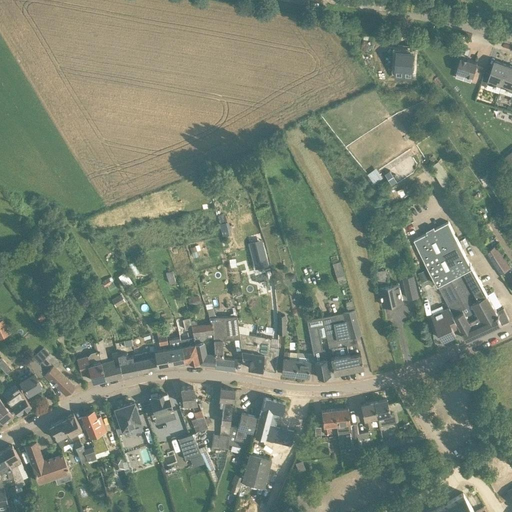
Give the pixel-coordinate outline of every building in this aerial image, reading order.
[(398,51),(397,51),(396,68),(413,70),(414,52),(411,52),(398,51)] [(473,76),(477,63),(461,58),(457,71),(457,72),(456,76),(466,79),(468,75),(473,76)] [(495,61),(490,74),(485,72),(481,84),(487,86),(488,82),(501,86),(508,65),(495,61)] [(511,66),(508,65),(501,86),(511,90),(511,96),(510,101),(511,101),(511,66)] [(511,168),(511,151),(503,158),(511,168)] [(511,187),(511,168),(503,158),(501,155),(497,159),(501,163),(499,165),(510,179),(507,182),(511,188),(511,187)] [(441,160),(433,165),(446,186),(453,182),(441,160)] [(378,167),(369,173),(376,182),(385,176),(378,167)] [(387,173),(394,184),(399,181),(392,170),(387,173)] [(499,314),(497,311),(491,300),(491,301),(488,295),(450,221),(435,229),(428,233),(418,238),(415,239),(438,285),(451,307),(450,307),(460,325),(461,325),(467,340),(481,334),(476,324),(499,314)] [(262,240),(248,243),(255,268),(268,265),(262,240)] [(505,258),(497,245),(487,251),(495,265),(505,258)] [(346,281),(341,262),(333,265),(338,283),(346,281)] [(389,280),(386,269),(375,272),(378,282),(389,280)] [(175,280),(172,271),(166,273),(169,282),(175,280)] [(416,294),(412,275),(402,277),(406,296),(416,294)] [(111,282),(109,277),(102,281),(104,286),(111,282)] [(275,289),(284,287),(283,279),(280,280),(280,278),(273,279),(275,289)] [(435,283),(433,278),(427,280),(430,286),(435,283)] [(403,301),(399,283),(379,287),(383,305),(403,301)] [(490,293),(494,301),(499,298),(495,291),(490,293)] [(116,306),(125,301),(121,294),(112,299),(116,306)] [(201,303),(199,295),(188,298),(190,306),(201,303)] [(328,345),(357,339),(356,336),(362,335),(355,309),(354,310),(352,301),(346,303),(348,311),(343,313),(323,317),(325,329),(327,338),(327,341),(328,345)] [(454,328),(460,325),(450,307),(433,315),(443,340),(456,334),(454,328)] [(481,334),(502,324),(510,320),(504,308),(497,311),(499,314),(476,324),(481,334)] [(239,333),(237,316),(209,317),(210,324),(212,323),(213,332),(213,339),(222,339),(240,339),(239,333)] [(321,342),(321,340),(327,338),(323,317),(307,320),(308,328),(313,355),(317,373),(317,377),(329,375),(325,353),(324,350),(323,350),(321,342)] [(190,321),(190,318),(183,320),(185,329),(192,328),(190,321)] [(205,341),(207,341),(206,333),(213,332),(212,323),(210,324),(197,325),(197,320),(190,321),(192,328),(193,337),(192,337),(193,342),(198,362),(214,364),(214,351),(206,351),(205,341)] [(168,343),(166,335),(162,336),(162,332),(157,333),(159,345),(168,343)] [(253,335),(239,333),(240,339),(242,357),(250,358),(253,335)] [(275,372),(278,348),(270,346),(271,338),(253,335),(250,358),(248,368),(275,372)] [(198,362),(193,342),(192,337),(180,339),(185,361),(185,362),(189,361),(198,362)] [(170,340),(171,348),(168,349),(171,364),(185,361),(180,339),(180,338),(170,340)] [(234,359),(224,358),(222,339),(213,339),(213,340),(214,351),(214,364),(215,364),(215,366),(235,369),(235,368),(234,359)] [(364,368),(360,353),(357,339),(328,345),(334,374),(364,368)] [(121,374),(118,357),(108,360),(102,340),(95,343),(97,352),(98,352),(106,378),(121,374)] [(158,366),(155,351),(153,346),(150,347),(151,352),(135,356),(136,360),(138,370),(158,366)] [(168,349),(155,351),(158,366),(171,364),(168,349)] [(284,351),(281,373),(294,375),(297,353),(290,352),(284,351)] [(82,375),(91,372),(93,381),(106,378),(98,352),(97,352),(91,354),(89,356),(77,359),(82,375)] [(138,370),(136,360),(134,361),(133,355),(126,357),(125,352),(118,354),(118,357),(121,374),(138,370)] [(313,355),(297,353),(294,375),(308,376),(308,372),(317,373),(313,355)] [(60,364),(50,354),(39,364),(45,373),(66,393),(75,386),(56,368),(60,364)] [(42,386),(37,378),(45,373),(39,364),(31,357),(26,361),(30,369),(18,376),(21,381),(28,394),(42,386)] [(0,366),(7,374),(12,369),(3,359),(0,361),(0,366)] [(31,404),(18,387),(12,391),(14,394),(6,399),(18,413),(31,404)] [(193,387),(181,388),(184,408),(193,407),(196,418),(191,420),(196,432),(208,428),(208,426),(211,425),(206,409),(202,411),(199,402),(196,403),(193,387)] [(230,426),(234,389),(221,388),(220,399),(223,400),(220,435),(213,434),(212,448),(227,449),(228,445),(230,426)] [(149,403),(153,416),(155,424),(165,421),(162,413),(173,410),(168,394),(167,392),(162,394),(157,395),(157,393),(150,395),(151,397),(150,397),(151,402),(149,403)] [(421,400),(425,406),(429,403),(425,397),(421,400)] [(282,413),(284,402),(265,398),(256,435),(291,444),(294,432),(273,427),(277,412),(282,413)] [(13,415),(0,399),(0,419),(3,423),(13,415)] [(374,402),(377,417),(379,426),(398,422),(395,411),(390,413),(387,399),(374,402)] [(134,401),(115,407),(117,413),(112,415),(118,434),(131,429),(129,426),(141,422),(134,401)] [(361,405),(366,428),(371,427),(369,419),(377,417),(374,402),(361,405)] [(351,431),(348,407),(334,409),(336,424),(337,424),(337,432),(351,431)] [(336,424),(334,409),(321,411),(324,434),(330,434),(329,425),(336,424)] [(108,449),(98,424),(99,424),(93,410),(82,415),(89,435),(94,446),(93,447),(97,460),(97,459),(109,455),(107,450),(108,449)] [(252,431),(255,416),(241,413),(238,427),(230,426),(228,445),(240,447),(245,430),(252,431)] [(76,432),(81,429),(73,414),(62,419),(69,433),(73,442),(81,462),(88,460),(89,463),(97,460),(93,447),(84,450),(79,439),(76,432)] [(62,437),(69,433),(62,419),(50,426),(58,441),(63,439),(62,437)] [(362,446),(362,453),(372,451),(368,431),(359,433),(359,434),(362,446)] [(201,454),(192,433),(189,434),(178,438),(185,459),(201,454)] [(382,438),(384,446),(404,444),(403,436),(382,438)] [(38,482),(69,471),(63,453),(43,460),(36,440),(25,444),(38,482)] [(23,466),(21,460),(21,461),(12,445),(2,451),(10,467),(13,476),(15,486),(15,488),(25,484),(22,479),(18,468),(23,466)] [(215,469),(206,449),(200,451),(216,487),(221,475),(215,475),(213,470),(215,469)] [(13,476),(10,467),(2,451),(0,451),(0,472),(0,473),(2,479),(13,476)] [(271,458),(249,452),(242,482),(264,487),(271,458)] [(116,460),(117,469),(125,468),(124,459),(116,460)] [(299,472),(306,470),(302,460),(295,462),(299,472)] [(240,480),(242,476),(235,474),(232,483),(233,484),(231,492),(236,494),(239,486),(241,480),(240,480)] [(486,511),(483,507),(474,511),(463,493),(430,511),(486,511)]
